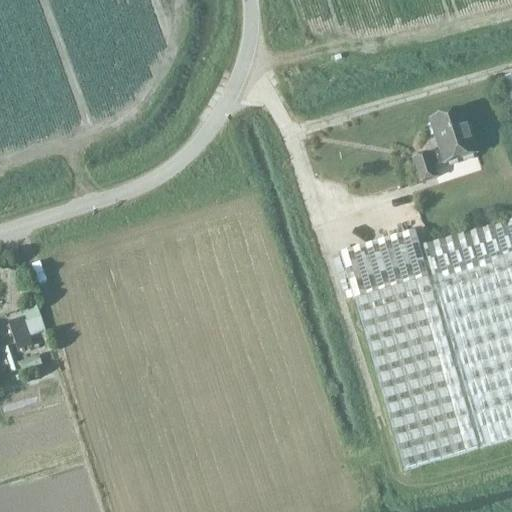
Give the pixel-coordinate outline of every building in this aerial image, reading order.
[(415,160),(423,183),(438,178),(435,169),(478,154),(464,111),(432,122),(442,152),(430,156),(430,155),(415,160)] [(511,222),(413,250),(477,451),(511,441),(511,222)] [(408,235),(335,258),(405,472),(477,451),(413,250),(408,235)] [(8,324),(17,352),(32,348),(29,338),(45,333),(36,307),(23,311),(26,321),(22,322),(21,320),(8,324)] [(0,348),(0,350),(6,379),(16,377),(9,347),(0,348)] [(18,363),(22,374),(41,367),(38,357),(18,363)]
